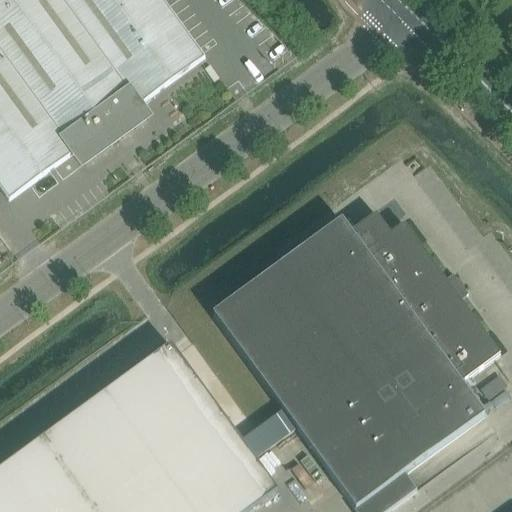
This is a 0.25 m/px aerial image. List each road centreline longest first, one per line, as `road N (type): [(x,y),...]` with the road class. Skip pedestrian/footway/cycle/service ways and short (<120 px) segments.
road 1 (unclassified): [(0,317),(411,13)]
road 2 (tertiary): [(511,115),(411,13)]
